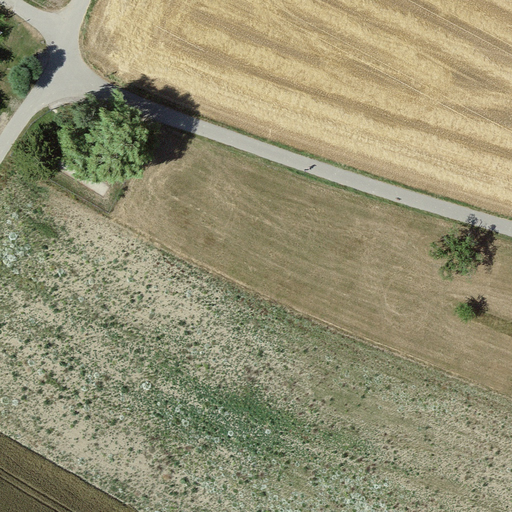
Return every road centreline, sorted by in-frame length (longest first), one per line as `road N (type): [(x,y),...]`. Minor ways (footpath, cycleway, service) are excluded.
road 1 (track): [(511,229),(269,153),(54,69)]
road 2 (track): [(82,0),(54,69),(0,151)]
